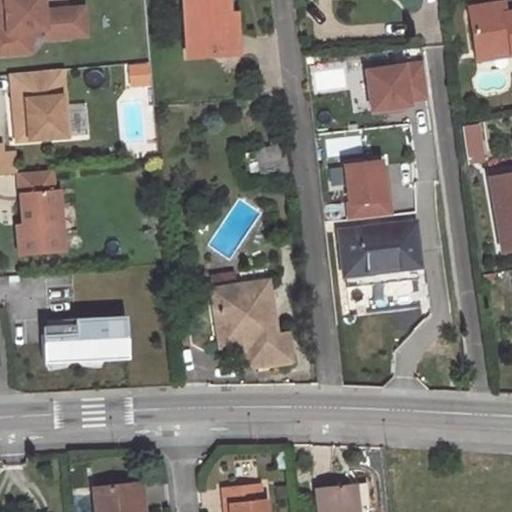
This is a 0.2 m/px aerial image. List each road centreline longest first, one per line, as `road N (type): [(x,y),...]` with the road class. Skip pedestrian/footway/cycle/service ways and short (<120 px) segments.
road 1 (tertiary): [(179,408),(511,416)]
road 2 (tertiary): [(0,417),(179,408)]
